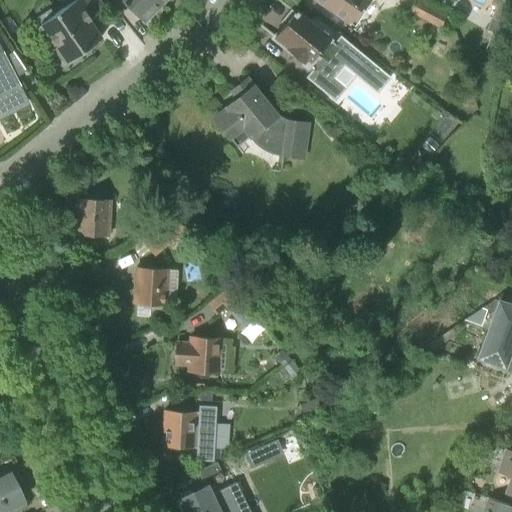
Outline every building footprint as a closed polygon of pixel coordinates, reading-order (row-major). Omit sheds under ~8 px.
[(67,62),(101,38),(89,20),(104,9),(97,0),(71,0),(72,0),(40,22),(67,62)] [(160,3),(157,0),(121,0),(143,21),(152,12),(157,15),(162,10),(159,5),(160,3)] [(366,0),(314,0),(351,24),(366,0)] [(439,27),(446,15),(418,0),(415,0),(409,11),(439,27)] [(484,29),(500,35),(511,1),(508,0),(488,0),(487,4),(492,6),(484,29)] [(338,81),(357,59),(297,10),(274,36),(315,70),(319,65),(338,81)] [(0,94),(20,85),(16,77),(14,72),(25,67),(15,51),(6,56),(0,44),(0,94)] [(367,54),(357,65),(381,86),(391,75),(367,54)] [(238,98),(214,118),(237,147),(250,136),(253,140),(264,131),(281,140),(278,154),(284,155),(284,154),(303,157),(308,124),(280,120),(248,78),(232,91),(238,98)] [(345,135),(334,124),(327,133),(338,143),(345,135)] [(108,236),(110,200),(79,198),(78,234),(108,236)] [(141,241),(153,257),(185,232),(173,216),(141,241)] [(136,267),(135,303),(137,303),(136,316),(162,317),(163,304),(165,305),(167,269),(136,267)] [(255,315),(230,284),(207,303),(217,315),(226,307),(242,326),(255,315)] [(482,307),(493,312),(498,299),(495,298),(482,307)] [(511,304),(498,299),(493,312),(478,356),(504,366),(507,358),(511,359),(511,304)] [(176,340),(174,364),(189,365),(188,372),(219,374),(220,373),(222,338),(191,336),(190,341),(176,340)] [(290,359),(282,348),(274,355),(282,366),(290,359)] [(290,359),(282,366),(291,376),(299,369),(290,359)] [(316,399),(307,403),(312,415),(322,411),(316,399)] [(214,407),(197,406),(196,412),(165,410),(163,446),(194,448),(194,460),(211,461),(214,407)] [(334,424),(328,422),(323,425),(321,431),(323,436),(329,438),(335,435),(337,430),(334,424)] [(511,450),(506,449),(502,460),(498,471),(511,476),(506,492),(511,493),(511,450)] [(202,481),(219,473),(214,462),(197,470),(202,481)] [(0,479),(0,511),(8,509),(9,511),(16,511),(28,506),(12,474),(0,479)] [(185,511),(220,511),(207,486),(179,499),(185,511)] [(474,494),(463,490),(458,503),(469,507),(474,494)] [(511,511),(511,505),(489,497),(483,511),(511,511)]
